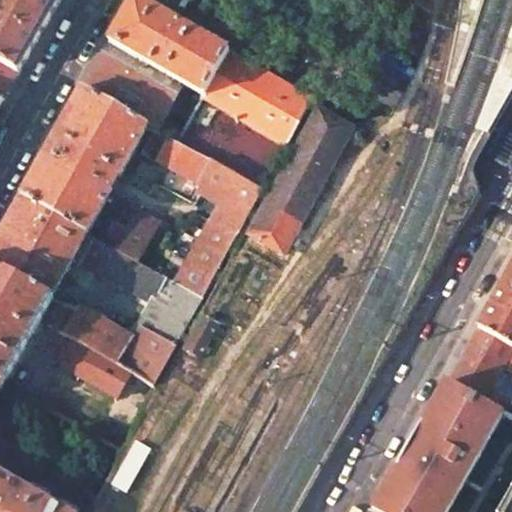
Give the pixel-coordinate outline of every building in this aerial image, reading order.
[(0,0),(0,98),(4,101),(60,0),(0,0)] [(230,55),(135,1),(110,45),(205,99),(230,55)] [(205,99),(110,45),(99,65),(84,92),(148,127),(156,132),(179,145),(205,99)] [(314,102),(230,55),(205,99),(179,145),(192,152),(217,109),(287,149),(314,102)] [(148,127),(84,92),(23,199),(87,235),(148,127)] [(353,131),(318,112),(258,219),(293,238),(353,131)] [(179,145),(156,132),(144,154),(199,185),(198,187),(219,199),(198,246),(138,212),(128,229),(115,222),(102,244),(203,300),(263,192),(192,152),(179,145)] [(87,235),(23,199),(0,239),(0,270),(51,299),(87,235)] [(102,244),(96,240),(82,264),(152,304),(130,343),(77,313),(77,314),(64,336),(70,339),(155,386),(203,300),(102,244)] [(511,262),(473,331),(511,348),(511,262)] [(51,299),(0,270),(0,382),(4,385),(52,300),(51,299)] [(77,314),(60,304),(48,326),(64,336),(77,314)] [(219,326),(204,318),(185,352),(200,360),(219,326)] [(503,414),(511,418),(511,348),(473,331),(449,383),(503,414)] [(155,386),(70,339),(59,357),(62,365),(115,395),(107,410),(54,380),(44,385),(35,402),(119,450),(155,386)] [(375,511),(448,511),(453,502),(467,478),(503,414),(449,383),(375,511)] [(119,450),(35,402),(12,418),(5,431),(0,440),(0,443),(94,494),(119,450)] [(120,493),(144,451),(129,442),(105,485),(120,493)] [(7,479),(0,475),(0,511),(65,511),(23,488),(24,486),(8,477),(7,479)] [(511,511),(511,492),(501,511),(511,511)]
